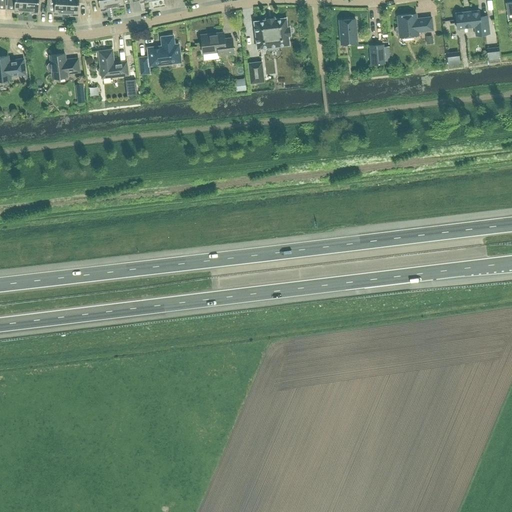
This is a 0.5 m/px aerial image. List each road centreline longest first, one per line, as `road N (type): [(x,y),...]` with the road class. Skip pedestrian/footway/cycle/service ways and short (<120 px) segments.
road 1 (motorway): [(0,324),(511,263)]
road 2 (motorway): [(511,224),(0,284)]
road 3 (residential): [(0,32),(93,31),(251,0)]
